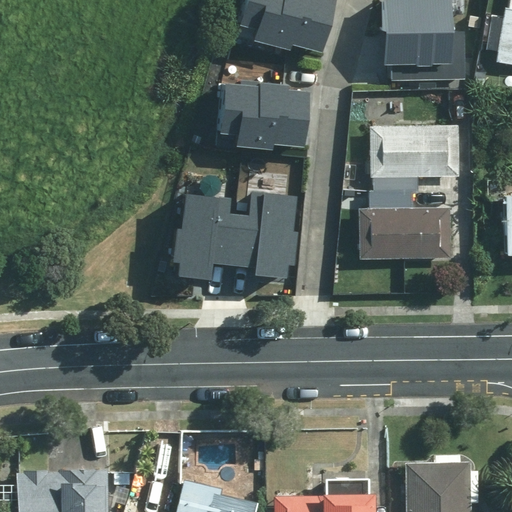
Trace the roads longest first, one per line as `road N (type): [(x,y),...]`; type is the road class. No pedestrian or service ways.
road 1 (residential): [(300,360),(328,105),(353,0)]
road 2 (secondary): [(300,360),(0,371)]
road 3 (secondary): [(511,358),(300,360)]
